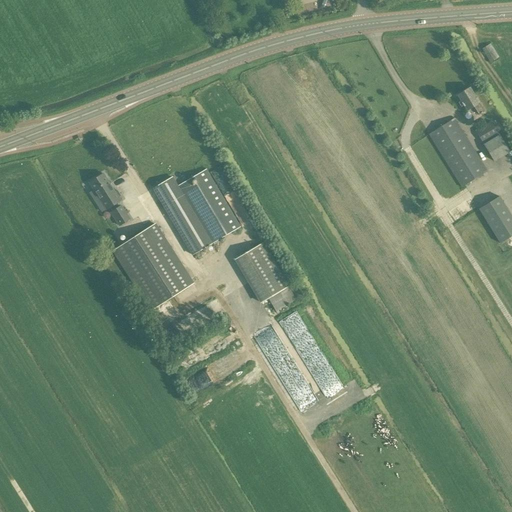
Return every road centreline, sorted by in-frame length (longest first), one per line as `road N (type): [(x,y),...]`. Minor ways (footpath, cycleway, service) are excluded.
road 1 (primary): [(0,147),(266,46),(363,25)]
road 2 (track): [(353,511),(232,316),(159,218)]
road 3 (primary): [(363,25),(511,13)]
